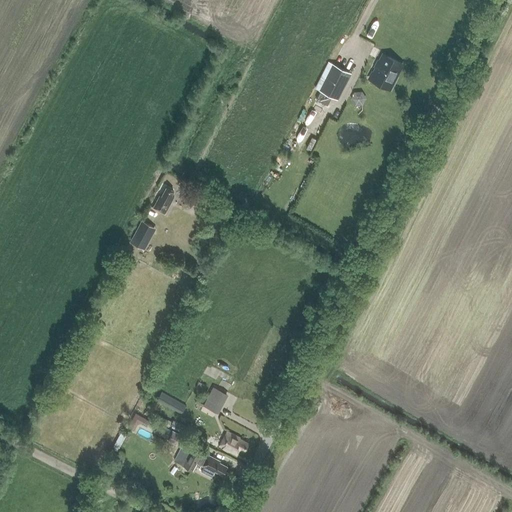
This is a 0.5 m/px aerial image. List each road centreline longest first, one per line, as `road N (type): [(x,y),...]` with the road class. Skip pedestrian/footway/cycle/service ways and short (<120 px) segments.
road 1 (unclassified): [(231,511),(500,0)]
road 2 (track): [(353,282),(203,200)]
road 3 (track): [(148,511),(0,441)]
